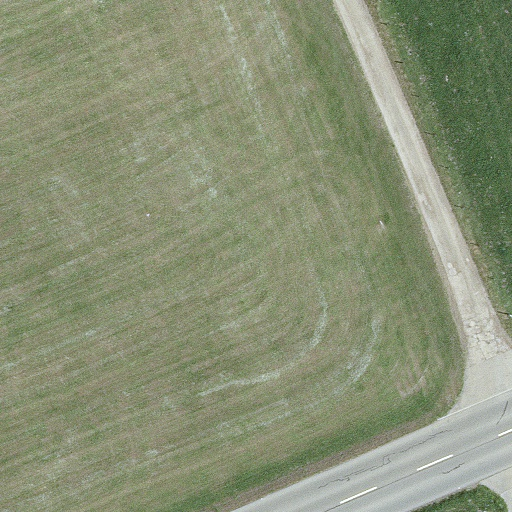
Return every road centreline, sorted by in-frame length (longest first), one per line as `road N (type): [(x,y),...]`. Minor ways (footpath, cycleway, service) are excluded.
road 1 (track): [(511,406),(347,0)]
road 2 (secondary): [(511,427),(311,511)]
